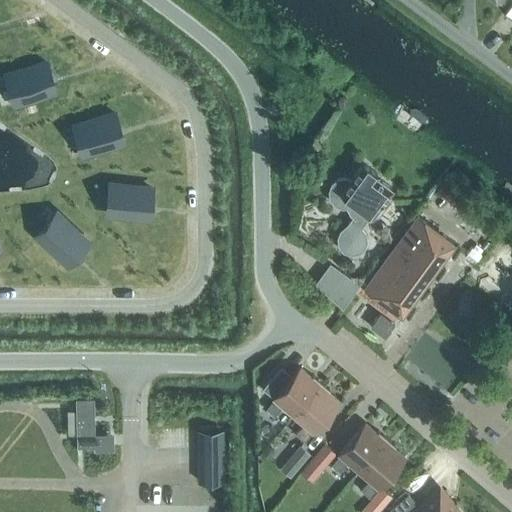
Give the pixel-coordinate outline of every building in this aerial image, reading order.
[(46,62),(6,74),(14,103),(55,90),(46,62)] [(343,112),(346,111),(348,109),(347,101),(344,100),(341,100),(339,103),(340,109),(340,110),(341,110),(343,112)] [(114,113),(74,125),(82,153),(123,141),(114,113)] [(372,216),(392,189),(376,176),(377,174),(362,163),(350,180),(345,177),(337,178),(332,183),(329,190),(330,198),(335,204),(342,207),(349,206),(352,212),(354,214),(347,224),(339,230),(336,237),(338,245),(343,252),(350,255),(358,253),(364,249),(367,241),(366,233),(361,227),(370,215),(372,216)] [(461,190),(445,178),(436,190),(451,201),(461,190)] [(106,212),(149,217),(152,188),(109,183),(106,212)] [(481,205),(471,198),(462,209),(472,217),(481,205)] [(36,234),(68,263),(87,241),(56,212),(36,234)] [(401,313),(454,242),(417,214),(364,286),(387,303),(401,313)] [(342,307),(359,284),(330,262),(315,283),(342,307)] [(399,312),(387,303),(380,312),(393,321),(399,312)] [(385,335),(394,322),(380,312),(371,324),(385,335)] [(293,415),(321,382),(313,374),(311,376),(300,367),(273,398),(274,398),(266,408),(274,415),(282,406),(293,415)] [(271,379),(282,388),(292,376),(281,367),(271,379)] [(313,432),(340,400),(328,391),(330,389),(321,382),(293,415),(303,424),(295,433),(304,441),(312,431),(313,432)] [(93,401),(76,401),(78,450),(94,450),(94,454),(111,453),(110,436),(94,437),(93,401)] [(358,471),(387,437),(378,430),(377,432),(365,422),(338,454),(339,454),(331,464),(340,471),(348,462),(358,471)] [(197,431),(198,447),(198,481),(223,480),(223,431),(197,431)] [(378,487),(405,456),(393,446),(395,444),(387,437),(358,471),(368,480),(360,489),(369,496),(377,487),(378,487)] [(334,451),(325,442),(303,467),(312,477),(334,451)] [(291,476),(310,453),(299,444),(280,467),(291,476)] [(263,455),(265,458),(269,457),(274,452),(274,448),(271,446),(267,446),(263,451),(263,455)] [(381,487),(370,499),(381,508),(391,496),(381,487)] [(466,511),(456,500),(452,504),(439,489),(419,506),(408,493),(386,511),(466,511)] [(210,511),(210,494),(194,495),(194,511),(210,511)]
